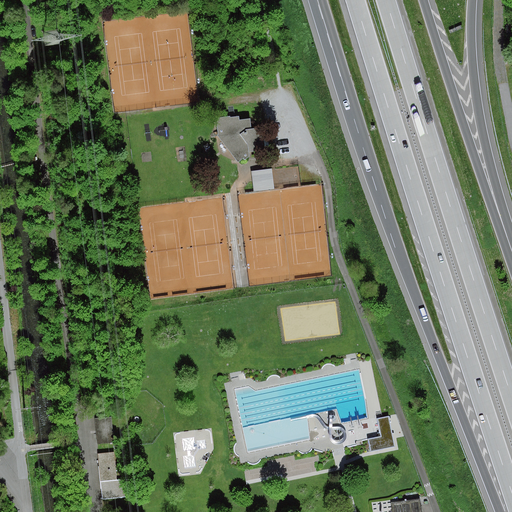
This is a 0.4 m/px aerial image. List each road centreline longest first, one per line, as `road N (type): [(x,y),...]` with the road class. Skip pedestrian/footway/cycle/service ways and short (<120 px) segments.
road 1 (motorway): [(323,0),(396,235),(498,511)]
road 2 (motorway): [(355,0),(511,492)]
road 3 (track): [(82,441),(23,0)]
road 4 (unclassified): [(436,511),(336,250),(324,169),(293,106)]
road 5 (motorway): [(511,395),(386,0)]
road 6 (motorway): [(494,208),(424,0)]
road 7 (motorway): [(494,208),(472,0)]
road 8 (residential): [(21,454),(0,276)]
